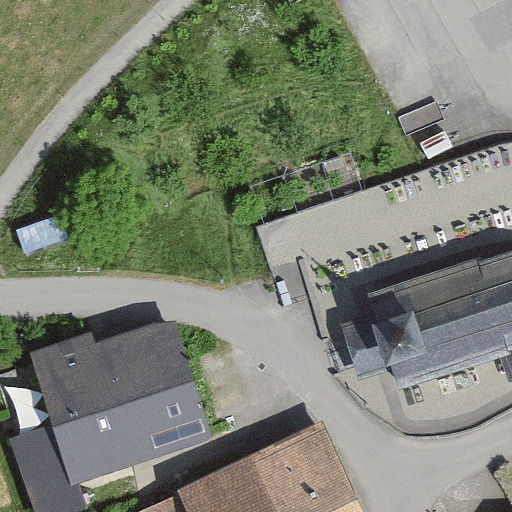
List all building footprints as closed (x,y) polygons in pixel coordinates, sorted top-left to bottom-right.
[(258,215),(273,262),(379,231),(365,183),(258,215)] [(395,367),(402,388),(511,350),(511,250),(373,298),(380,320),(416,309),(431,355),(395,367)] [(157,301),(26,344),(51,418),(68,470),(198,427),(157,301)] [(431,355),(416,309),(380,320),(370,324),(385,370),(395,367),(431,355)] [(68,470),(51,418),(1,434),(26,511),(46,511),(78,502),(68,470)] [(365,511),(321,418),(177,485),(179,490),(131,511),(365,511)]
